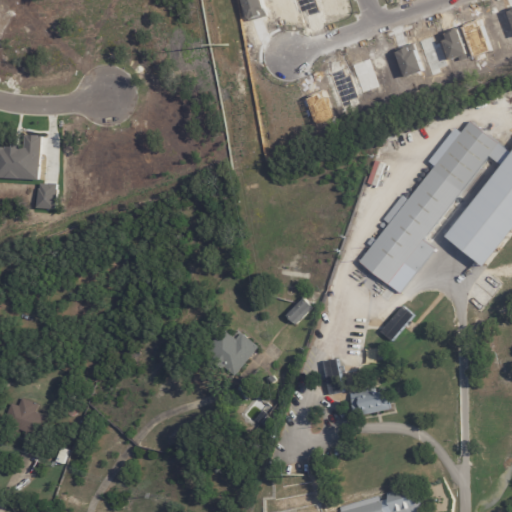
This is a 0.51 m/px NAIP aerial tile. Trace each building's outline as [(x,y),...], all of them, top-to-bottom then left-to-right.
[(491,268),(511,238),(511,151),(471,122),(463,133),(456,127),(431,162),(436,166),(411,201),(403,195),(385,220),(390,223),(362,263),(391,284),(406,264),(419,273),(437,247),(428,242),(490,156),(503,165),(450,239),(491,268)] [(315,308),(306,299),(288,316),(296,325),(315,308)] [(392,341),(415,316),(405,306),(382,332),(392,341)] [(242,333),(237,339),(225,329),(208,351),(238,374),(259,347),(242,333)] [(329,394),(342,393),(340,359),(327,360),(329,394)] [(352,396),(357,417),(392,409),(387,388),(352,396)] [(20,406),(11,403),(5,425),(40,435),(46,415),(36,413),(39,403),(22,399),(20,406)] [(339,506),(340,511),(424,511),(419,488),(379,498),(379,497),(339,506)]
